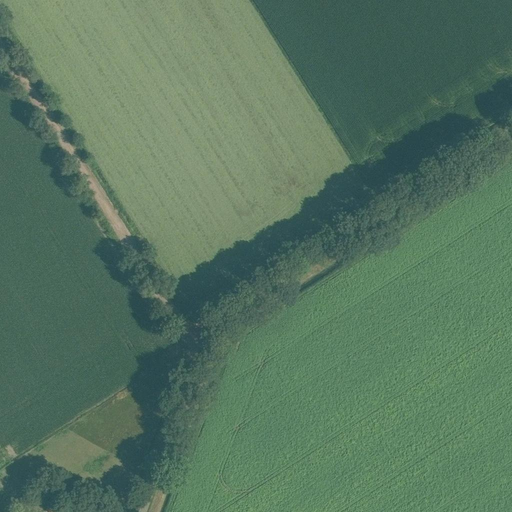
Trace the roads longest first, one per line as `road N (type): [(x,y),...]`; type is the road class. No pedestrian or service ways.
road 1 (unclassified): [(141,511),(202,348),(222,320),(511,128)]
road 2 (track): [(202,348),(183,334),(0,49)]
